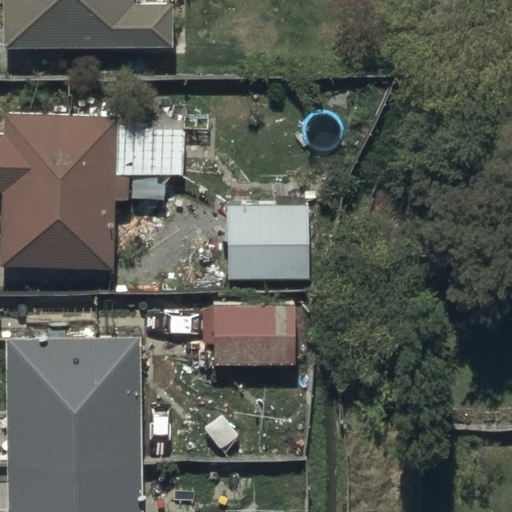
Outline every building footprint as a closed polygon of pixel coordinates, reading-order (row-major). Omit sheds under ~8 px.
[(131,0),(3,0),(5,44),(168,38),(166,0),(162,0),(132,1),(131,0)] [(0,128),(0,260),(113,264),(115,196),(129,197),(130,170),(179,172),(181,113),(4,107),(3,128),(0,128)] [(305,201),(225,204),(227,275),(307,273),(305,201)] [(298,303),(210,305),(212,361),(300,358),(298,303)] [(138,511),(137,331),(4,332),(4,511),(138,511)]
